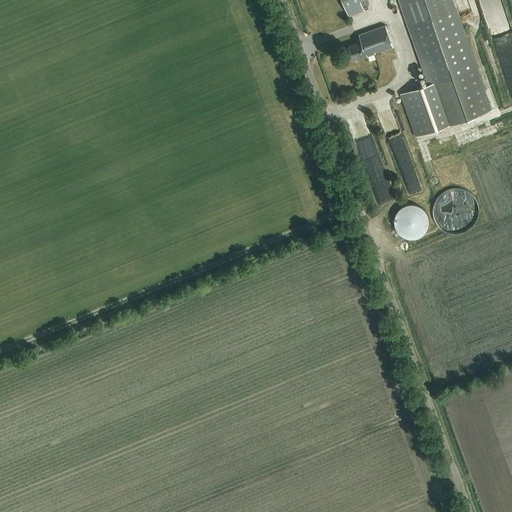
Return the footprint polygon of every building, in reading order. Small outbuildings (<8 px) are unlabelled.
[(341,0),(348,16),(364,10),(363,6),(361,1),(362,0),(341,0)] [(416,137),(458,121),(492,109),(452,0),(398,0),(412,36),(411,36),(428,84),(400,94),(416,137)] [(385,25),(358,34),(360,39),(356,41),(357,42),(348,46),(353,62),(393,48),(385,25)] [(418,182),(405,187),(409,196),(422,191),(418,182)] [(403,238),(409,239),(415,239),(420,236),(424,232),(427,227),(427,221),(426,215),(423,210),(418,207),(412,205),(406,205),(400,208),(396,212),(394,218),(393,224),(395,229),(398,234),(403,238)]
